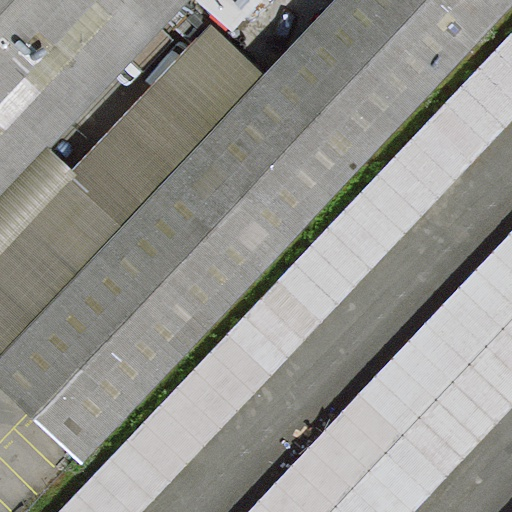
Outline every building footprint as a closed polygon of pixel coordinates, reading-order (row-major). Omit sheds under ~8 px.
[(0,0),(0,213),(54,157),(203,0),(0,0)] [(130,230),(0,369),(0,383),(74,454),(90,469),(511,25),(511,0),(348,0),(271,81),(130,230)] [(76,179),(130,230),(271,81),(217,30),(76,179)] [(511,42),(501,54),(511,63),(511,42)] [(484,72),(511,97),(511,63),(501,54),(484,72)] [(467,89),(511,130),(511,129),(511,97),(484,72),(467,89)] [(451,107),(494,148),(511,130),(467,89),(451,107)] [(434,124),(477,165),(494,148),(451,107),(434,124)] [(417,142),(461,183),(477,165),(434,124),(417,142)] [(400,160),(444,201),(461,183),(417,142),(400,160)] [(0,213),(0,369),(130,230),(76,179),(54,157),(0,213)] [(383,178),(427,219),(444,201),(400,160),(383,178)] [(367,195),(410,236),(427,219),(383,178),(367,195)] [(350,213),(393,254),(410,236),(367,195),(350,213)] [(333,231),(376,272),(393,254),(350,213),(333,231)] [(316,249),(359,290),(376,272),(333,231),(316,249)] [(511,241),(499,256),(511,268),(511,241)] [(299,267),(343,308),(359,290),(316,249),(299,267)] [(511,268),(499,256),(482,274),(511,302),(511,268)] [(283,284),(326,325),(343,308),(299,267),(283,284)] [(511,329),(511,302),(482,274),(465,291),(509,332),(511,329)] [(266,302),(309,343),(326,325),(283,284),(266,302)] [(509,332),(465,291),(448,309),(492,350),(509,332)] [(249,320),(292,361),(309,343),(266,302),(249,320)] [(492,350),(448,309),(431,327),(475,368),(492,350)] [(232,338),(276,379),(292,361),(249,320),(232,338)] [(475,368),(431,327),(414,345),(458,386),(475,368)] [(511,335),(509,332),(492,350),(511,369),(511,335)] [(215,356),(259,397),(276,379),(232,338),(215,356)] [(458,386),(414,345),(398,362),(441,404),(458,386)] [(511,369),(492,350),(475,368),(511,403),(511,369)] [(198,374),(242,415),(259,397),(215,356),(198,374)] [(441,404),(398,362),(381,380),(424,422),(441,404)] [(511,415),(511,403),(475,368),(458,386),(502,427),(511,415)] [(181,392),(225,433),(242,415),(198,374),(181,392)] [(424,422),(381,380),(364,398),(408,440),(424,422)] [(502,427),(458,386),(441,404),(485,445),(502,427)] [(165,409),(208,450),(225,433),(181,392),(165,409)] [(408,440),(364,398),(347,416),(391,458),(408,440)] [(485,445),(441,404),(424,422),(468,463),(485,445)] [(148,427),(191,468),(208,450),(165,409),(148,427)] [(391,458),(347,416),(330,434),(374,475),(391,458)] [(468,463),(424,422),(408,440),(451,481),(468,463)] [(131,445),(174,486),(191,468),(148,427),(131,445)] [(374,475),(330,434),(313,452),(357,493),(374,475)] [(451,481),(408,440),(391,458),(434,499),(451,481)] [(114,463),(157,504),(174,486),(131,445),(114,463)] [(357,493),(313,452),(297,470),(340,511),(357,493)] [(421,511),(434,499),(391,458),(374,475),(413,511),(421,511)] [(97,480),(130,511),(149,511),(157,504),(114,463),(97,480)] [(339,511),(340,511),(297,470),(280,488),(305,511),(339,511)] [(413,511),(374,475),(357,493),(377,511),(413,511)] [(80,498),(94,511),(130,511),(97,480),(80,498)] [(305,511),(280,488),(263,505),(270,511),(305,511)] [(377,511),(357,493),(340,511),(341,511),(377,511)] [(66,511),(94,511),(80,498),(66,511)]
